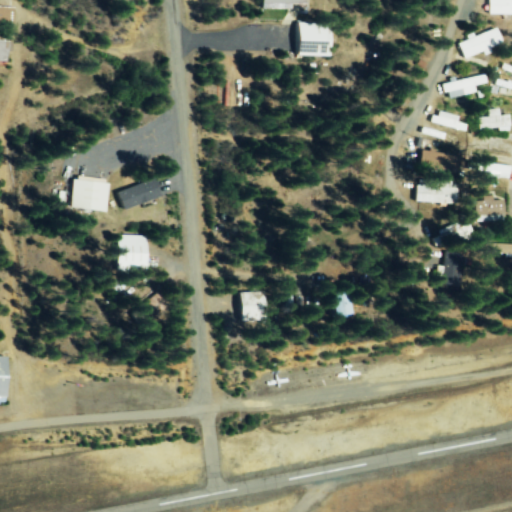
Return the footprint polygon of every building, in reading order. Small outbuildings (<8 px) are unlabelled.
[(487,0),(488,15),(511,15),(511,0),(487,0)] [(14,9),(0,8),(0,30),(13,31),(14,9)] [(294,23),(294,56),(330,57),(331,24),(294,23)] [(458,44),(465,60),(483,52),(484,53),(504,45),(496,27),(458,44)] [(0,62),(6,63),(9,43),(0,41),(0,62)] [(486,83),(484,75),(441,84),(443,93),(446,92),(448,99),(475,93),(473,86),(486,83)] [(476,117),(477,129),(496,128),(497,132),(508,131),(507,108),(486,109),(487,116),(476,117)] [(430,123),(462,131),(465,119),(432,111),(430,123)] [(461,155),(420,151),(418,170),(460,173),(461,155)] [(489,177),(509,179),(510,166),(490,165),(489,177)] [(161,197),(153,178),(116,191),(123,211),(161,197)] [(106,212),(107,182),(71,181),(70,210),(106,212)] [(415,203),(457,204),(458,186),(415,184),(415,203)] [(110,269),(142,270),(142,236),(111,235),(110,269)] [(500,243),(475,243),(474,252),(500,253),(500,243)] [(319,291),(324,319),(345,315),(340,287),(319,291)] [(231,320),(255,319),(254,291),(230,292),(231,320)]
